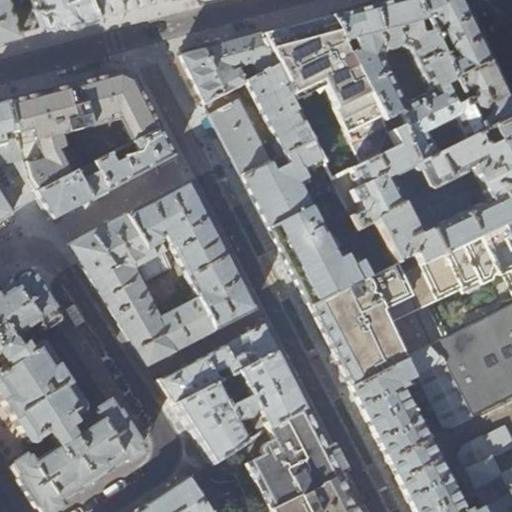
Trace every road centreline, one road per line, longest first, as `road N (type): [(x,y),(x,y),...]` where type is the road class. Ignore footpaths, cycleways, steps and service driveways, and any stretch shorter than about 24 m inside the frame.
road 1 (residential): [(382,511),(143,33),(270,0)]
road 2 (residential): [(96,511),(159,471),(168,433),(43,244),(0,265)]
